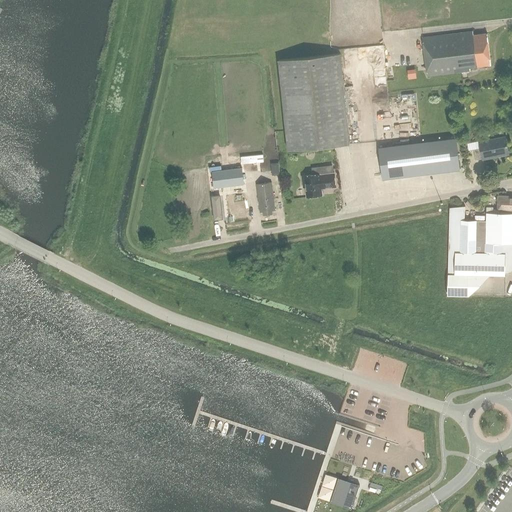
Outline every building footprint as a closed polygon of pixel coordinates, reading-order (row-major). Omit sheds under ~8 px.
[(470,68),(491,66),(487,34),(474,36),(473,32),(423,39),(428,77),(461,73),(470,71),(470,68)] [(341,54),(278,61),(288,149),(350,143),(341,54)] [(477,160),(510,154),(507,137),(480,142),(482,148),(475,150),(477,160)] [(456,138),(379,147),(383,180),(460,170),(456,138)] [(242,168),(212,172),(214,188),(244,185),(242,168)] [(322,190),(337,188),(335,173),(320,175),(320,174),(316,172),(306,173),(305,175),(301,176),(303,188),(305,188),(306,198),(323,196),(322,190)] [(273,211),(276,210),(273,183),(257,185),(260,212),(264,212),(264,215),(273,214),(273,211)] [(511,197),(498,197),(498,210),(493,210),(493,208),(487,208),(486,222),(464,221),(464,209),(449,208),(448,296),(468,296),(489,276),(505,276),(505,273),(510,273),(511,271),(511,256),(511,255),(511,254),(511,197)] [(221,202),(213,202),(215,226),(216,226),(217,227),(221,226),(222,226),(222,225),(223,225),(221,202)] [(339,478),(331,503),(333,503),(352,510),(360,485),(347,481),(341,479),(339,478)]
